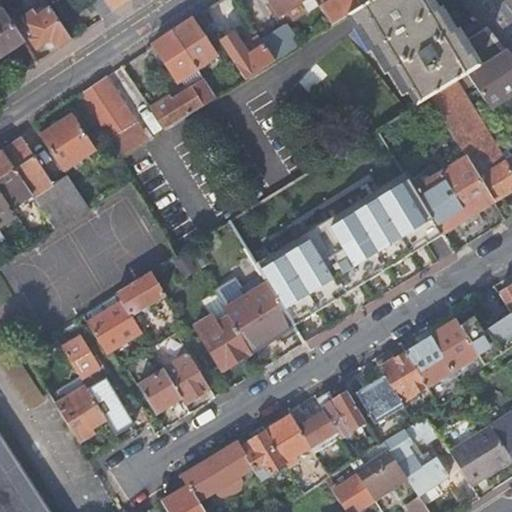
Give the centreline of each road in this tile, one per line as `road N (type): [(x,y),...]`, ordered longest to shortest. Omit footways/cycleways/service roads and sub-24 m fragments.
road 1 (residential): [(511,245),(115,487)]
road 2 (tertiary): [(0,117),(176,0)]
